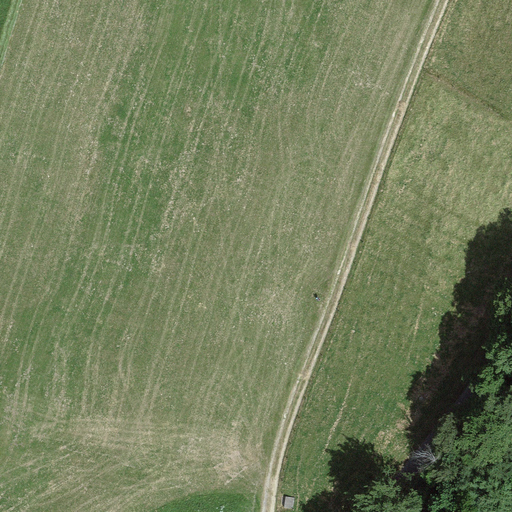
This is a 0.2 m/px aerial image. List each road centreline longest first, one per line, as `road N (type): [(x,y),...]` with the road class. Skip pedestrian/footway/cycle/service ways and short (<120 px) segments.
road 1 (track): [(267,511),(274,461),(443,0)]
road 2 (track): [(372,511),(511,332)]
